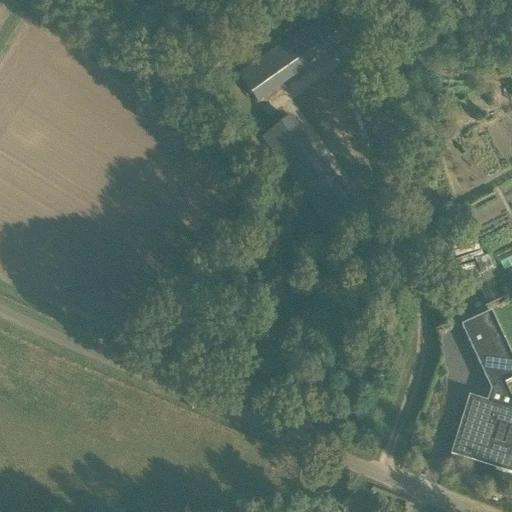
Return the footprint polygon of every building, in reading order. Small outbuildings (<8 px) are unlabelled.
[(40,0),(38,3),(51,12),(58,0),(40,0)] [(317,16),(239,69),(257,95),(335,42),(317,16)] [(291,112),(266,127),(315,207),(340,191),(291,112)] [(511,360),(491,314),(461,328),(491,391),(511,381),(511,360)] [(511,417),(499,413),(501,408),(470,398),(452,455),(469,461),(470,457),(497,465),(496,469),(511,474),(511,417)]
